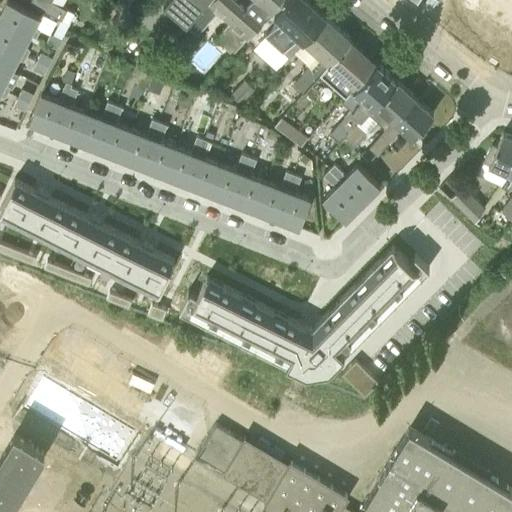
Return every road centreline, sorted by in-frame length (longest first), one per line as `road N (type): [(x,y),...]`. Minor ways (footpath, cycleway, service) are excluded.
road 1 (residential): [(0,139),(328,262),(353,252),(499,100)]
road 2 (residential): [(499,100),(368,0)]
